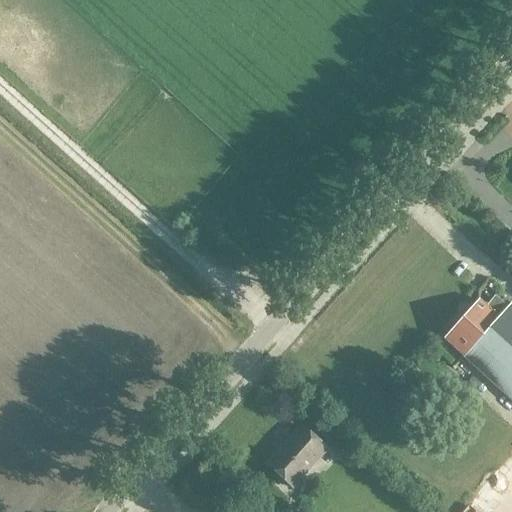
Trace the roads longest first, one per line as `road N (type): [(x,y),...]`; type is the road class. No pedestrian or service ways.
road 1 (tertiary): [(110,511),(511,63)]
road 2 (unknown): [(0,50),(290,310)]
road 3 (track): [(511,289),(398,189)]
